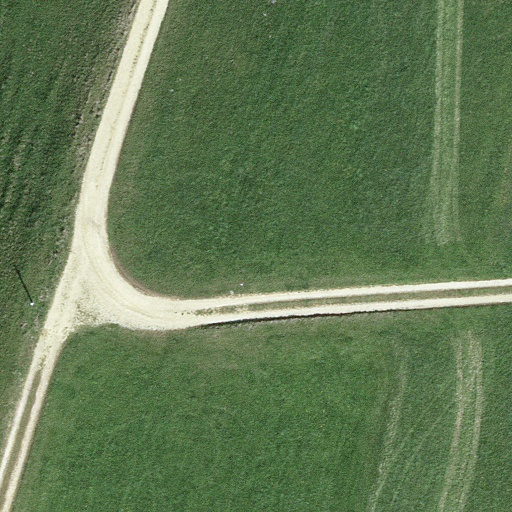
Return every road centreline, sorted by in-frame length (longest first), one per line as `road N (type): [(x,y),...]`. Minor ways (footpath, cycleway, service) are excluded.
road 1 (track): [(67,295),(148,316),(511,296)]
road 2 (track): [(144,0),(67,295)]
road 3 (track): [(67,295),(0,503)]
